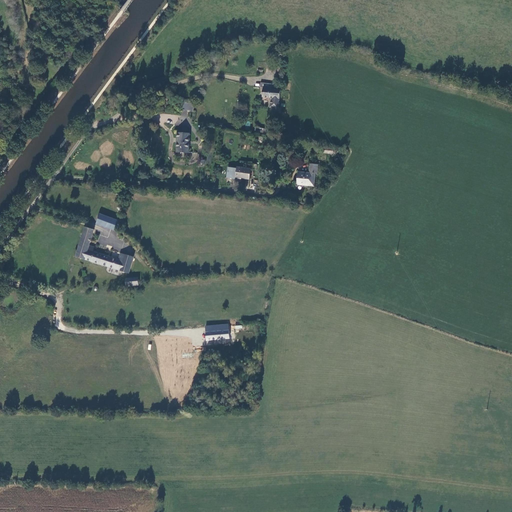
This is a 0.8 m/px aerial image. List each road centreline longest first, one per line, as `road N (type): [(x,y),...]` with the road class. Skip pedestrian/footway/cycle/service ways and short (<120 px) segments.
road 1 (track): [(0,249),(81,136),(130,102),(206,75),(255,80)]
road 2 (track): [(278,187),(270,196),(53,177)]
road 3 (track): [(151,275),(96,228),(32,204)]
